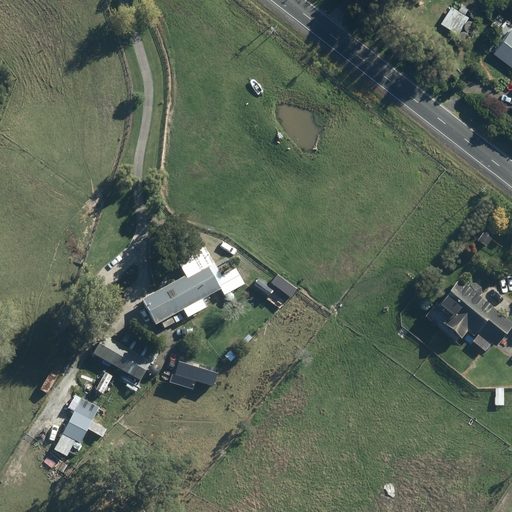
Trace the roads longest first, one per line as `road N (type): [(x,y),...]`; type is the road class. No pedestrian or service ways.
road 1 (unclassified): [(286,0),(511,176)]
road 2 (unknown): [(129,0),(150,79),(135,249)]
